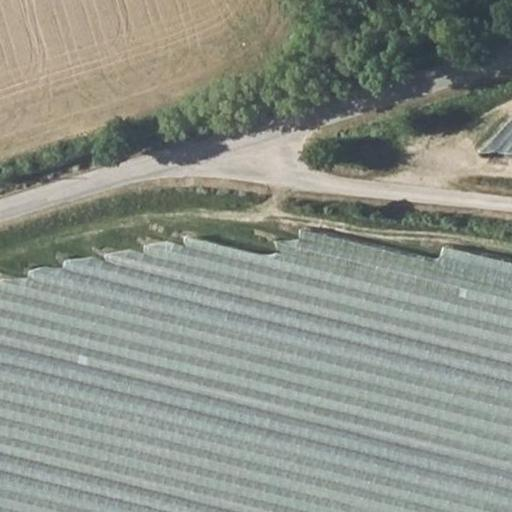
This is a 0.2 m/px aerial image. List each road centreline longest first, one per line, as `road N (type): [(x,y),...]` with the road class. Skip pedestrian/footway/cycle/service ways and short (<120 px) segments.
road 1 (unclassified): [(511,52),(164,159)]
road 2 (unclassified): [(164,159),(511,199)]
road 3 (unclassified): [(164,159),(0,210)]
